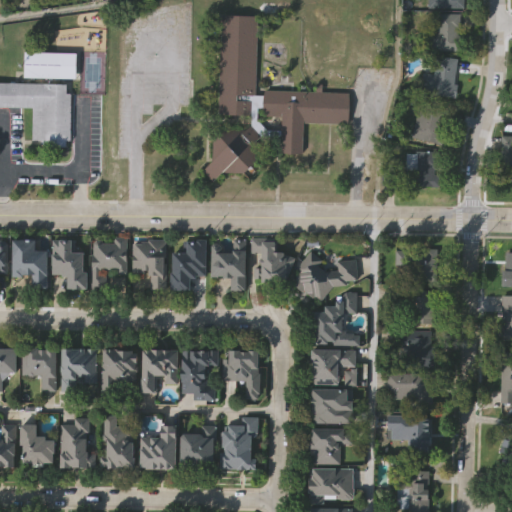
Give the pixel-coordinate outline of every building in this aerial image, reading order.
[(461,0),(461,8),(433,9),(433,0),(461,0)] [(457,33),(457,34),(463,34),(462,51),(432,50),(432,32),(441,32),(441,12),(458,13),(457,33)] [(254,93),(263,94),(263,88),(315,90),(316,82),(322,82),(321,90),(348,91),(346,122),(303,121),(302,152),(279,151),(280,137),(276,136),(260,156),(243,172),(221,170),(211,181),(198,169),(211,156),(212,128),(223,120),(251,121),(251,114),(217,113),(221,13),(257,15),(254,93)] [(74,54),(74,78),(22,77),(23,52),(74,54)] [(453,69),(451,84),(455,84),(453,96),(424,92),(427,72),(438,73),(440,56),(455,58),(453,69)] [(0,82),(66,84),(66,93),(71,93),(71,139),(66,139),(66,145),(40,145),(40,138),(32,138),(32,106),(0,105),(0,82)] [(453,134),(449,147),(406,134),(417,100),(453,110),(446,133),(453,134)] [(0,149),(31,150),(30,182),(40,183),(39,188),(68,188),(69,136),(65,135),(65,126),(0,125),(0,149)] [(279,195),(301,196),(301,165),(347,166),(347,135),(317,135),(317,134),(262,133),(262,158),(280,158),(279,195)] [(511,181),(509,181),(509,173),(499,173),(499,135),(511,135),(511,181)] [(438,169),(438,175),(445,175),(444,186),(406,186),(406,167),(409,167),(409,151),(443,151),(443,169),(438,169)] [(242,216),(254,203),(255,184),(260,179),(248,168),(240,176),(237,172),(219,172),(212,179),(210,203),(200,213),(211,224),(220,214),(242,216)] [(511,178),(501,178),(501,210),(511,209),(511,216),(511,224),(511,223),(511,195),(511,178)] [(436,228),(435,194),(404,194),(404,213),(414,212),(415,228),(436,228)] [(128,236),(128,255),(130,255),(130,274),(118,274),(118,269),(102,269),(102,273),(106,273),(106,289),(92,289),(93,242),(114,242),(114,236),(128,236)] [(277,236),(276,250),(281,250),(281,251),(283,251),(283,253),(294,257),(285,280),(261,280),(261,277),(253,277),(254,266),(260,267),(260,252),(250,252),(250,236),(277,236)] [(34,239),(34,249),(46,249),(46,287),(30,287),(30,273),(11,275),(11,237),(34,238),(34,239)] [(189,287),(171,287),(173,250),(187,250),(187,239),(207,237),(207,265),(205,265),(205,273),(198,273),(198,276),(192,276),(192,287),(189,287)] [(74,239),(74,250),(85,250),(85,271),(89,271),(89,287),(70,286),(70,275),(64,275),(64,272),(52,272),(52,238),(74,239)] [(246,238),(246,251),(249,251),(249,276),(247,276),(247,290),(230,290),(230,278),(225,278),(225,277),(209,276),(209,243),(219,243),(219,253),(235,253),(235,250),(231,250),(232,238),(246,238)] [(170,240),(170,291),(153,291),(153,273),(135,273),(136,244),(144,244),(144,241),(151,241),(151,239),(170,240)] [(437,247),(437,280),(411,280),(411,260),(409,260),(409,264),(394,264),(394,249),(425,249),(425,247),(437,247)] [(318,263),(327,271),(339,269),(338,260),(356,258),(358,278),(347,279),(348,283),(334,285),(321,300),(317,296),(315,298),(305,290),(303,292),(295,285),(297,282),(293,278),(296,275),(294,273),(297,270),(295,268),(310,249),(322,259),(318,263)] [(125,316),(126,279),(112,279),(112,286),(91,285),(90,330),(104,330),(104,311),(114,311),(114,316),(125,316)] [(249,280),(249,295),(260,296),(260,324),(289,324),(289,296),(275,296),(275,280),(249,280)] [(50,317),(66,318),(66,331),(86,331),(86,313),(82,313),(82,295),(73,295),(73,282),(51,281),(50,317)] [(244,281),(231,281),(231,295),(219,295),(219,286),(209,286),(209,319),(228,319),(228,333),(244,333),(244,281)] [(169,332),(189,332),(189,319),(205,319),(205,282),(183,282),(183,295),(170,295),(169,332)] [(11,317),(31,318),(31,330),(45,330),(46,293),(33,293),(33,283),(11,283),(11,317)] [(131,314),(149,314),(148,331),(164,331),(165,283),(131,283),(131,314)] [(345,316),(345,330),(354,330),(354,333),(360,333),(360,343),(314,344),(314,330),(316,330),(314,310),(326,310),(326,304),(338,303),(338,299),(341,299),(341,290),(356,289),(356,312),(346,312),(347,316),(345,316)] [(438,306),(437,325),(411,324),(411,311),(419,312),(419,305),(396,304),(397,289),(438,290),(438,306)] [(511,328),(511,301),(511,302),(511,296),(502,295),(501,328),(511,328)] [(440,348),(440,367),(409,367),(410,348),(392,348),(393,330),(436,331),(435,348),(440,348)] [(511,380),(511,337),(499,338),(500,360),(502,360),(503,381),(511,380)] [(0,345),(13,345),(13,369),(0,369),(0,345)] [(122,348),(122,350),(135,350),(135,353),(140,353),(140,362),(138,362),(138,370),(136,370),(136,380),(117,379),(117,391),(101,391),(101,371),(104,371),(105,348),(122,348)] [(176,367),(175,383),(162,383),(162,375),(154,375),(154,391),(141,391),(142,348),(177,348),(177,367),(176,367)] [(258,349),(258,371),(259,371),(259,392),(258,392),(258,397),(245,397),(245,379),(221,378),(221,356),(229,356),(229,348),(258,349)] [(353,349),(352,365),(338,365),(338,379),(331,379),(331,383),(310,383),(311,366),(312,366),(311,348),(353,349)] [(64,349),(63,379),(60,379),(60,392),(45,392),(45,375),(25,375),(25,349),(64,349)] [(73,393),(64,393),(65,376),(67,376),(67,349),(100,349),(100,383),(80,383),(80,393),(73,393)] [(206,364),(206,373),(210,373),(210,384),(215,384),(215,400),(192,399),(192,392),(180,391),(180,349),(217,349),(216,365),(206,364)] [(437,390),(437,410),(414,410),(415,394),(388,393),(389,373),(438,373),(437,390)] [(347,388),(347,400),(353,400),(353,409),(351,409),(351,422),(311,421),(311,388),(347,388)] [(0,415),(0,414),(15,414),(15,390),(0,390),(0,415)] [(95,391),(60,390),(60,433),(75,433),(75,425),(95,425),(95,391)] [(55,433),(55,392),(20,391),(20,418),(40,418),(40,433),(55,433)] [(140,435),(155,435),(156,418),(163,418),(163,426),(176,427),(176,392),(141,391),(140,435)] [(101,392),(100,428),(135,429),(136,392),(101,392)] [(216,408),(216,393),(180,392),(180,435),(192,435),(192,442),(213,442),(214,427),(205,427),(205,408),(216,408)] [(221,422),(244,422),(244,441),(258,441),(258,392),(227,392),(227,401),(221,401),(221,422)] [(511,408),(499,408),(498,445),(511,445),(511,408)] [(343,427),(354,427),(354,412),(343,412),(343,427)] [(117,414),(117,425),(128,425),(128,430),(134,430),(134,438),(136,438),(136,442),(139,442),(139,457),(141,457),(141,469),(112,469),(112,466),(103,466),(103,456),(110,456),(110,438),(103,438),(103,433),(105,433),(105,414),(117,414)] [(94,419),(94,453),(96,453),(96,455),(101,455),(101,469),(96,469),(96,471),(67,470),(67,456),(63,456),(64,425),(79,425),(79,418),(94,419)] [(260,437),(260,460),(263,460),(263,473),(228,471),(228,455),(232,455),(232,449),(229,449),(229,433),(235,433),(235,426),(246,426),(246,418),(264,418),(263,437),(260,437)] [(434,433),(434,444),(426,444),(426,451),(410,451),(410,442),(393,442),(393,428),(406,428),(406,424),(410,424),(410,418),(434,418),(434,433)] [(19,425),(19,445),(21,445),(21,425),(38,426),(38,438),(47,438),(47,442),(57,442),(56,464),(47,464),(47,466),(24,464),(24,447),(21,447),(20,469),(14,469),(14,468),(0,468),(0,441),(4,441),(4,425),(19,425)] [(184,432),(184,472),(156,472),(155,469),(148,469),(148,451),(146,451),(146,437),(168,439),(168,426),(184,426),(184,432)] [(221,426),(222,469),(189,469),(189,435),(205,435),(205,426),(221,426)] [(339,448),(338,462),(312,462),(312,454),(308,454),(308,445),(309,445),(309,440),(311,440),(311,427),(351,427),(351,443),(341,443),(340,448),(339,448)] [(511,436),(511,463),(500,461),(506,435),(511,436)] [(132,509),(132,469),(115,469),(115,458),(103,458),(103,498),(99,498),(99,509),(132,509)] [(219,511),(254,511),(255,501),(249,501),(250,478),(256,478),(256,459),(240,459),(240,468),(223,468),(223,495),(219,495),(219,511)] [(59,509),(94,509),(95,495),(87,495),(87,460),(73,460),(73,467),(60,466),(59,509)] [(390,470),(389,486),(428,487),(428,461),(406,461),(405,470),(390,470)] [(15,467),(0,466),(0,508),(14,509),(15,467)] [(35,467),(20,466),(19,505),(52,505),(53,478),(35,478),(35,467)] [(139,510),(174,510),(175,467),(159,467),(159,479),(139,479),(139,510)] [(200,476),(179,476),(179,507),(213,507),(214,467),(200,467),(200,476)] [(322,494),(322,502),(306,501),(306,491),(310,491),(310,477),(312,477),(312,467),(351,467),(351,490),(340,490),(340,494),(322,494)] [(429,469),(428,511),(411,511),(411,508),(402,508),(402,502),(396,502),(397,489),(401,489),(401,480),(409,480),(410,468),(429,469)]
